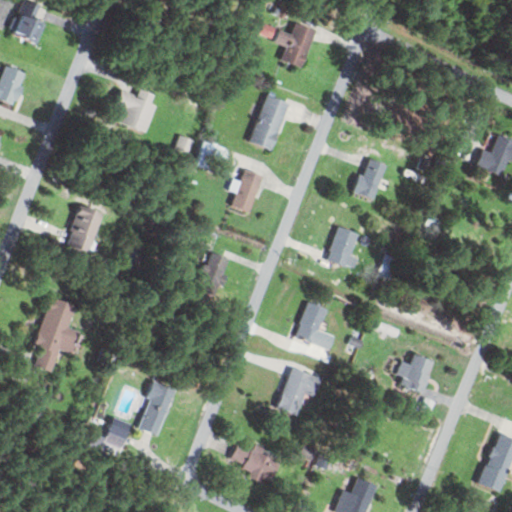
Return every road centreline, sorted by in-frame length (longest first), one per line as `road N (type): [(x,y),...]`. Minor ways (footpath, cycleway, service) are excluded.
road 1 (residential): [(172,511),(377,0)]
road 2 (residential): [(0,267),(103,0)]
road 3 (residential): [(511,275),(413,511)]
road 4 (residential): [(309,0),(511,98)]
road 5 (residential): [(85,432),(251,511)]
